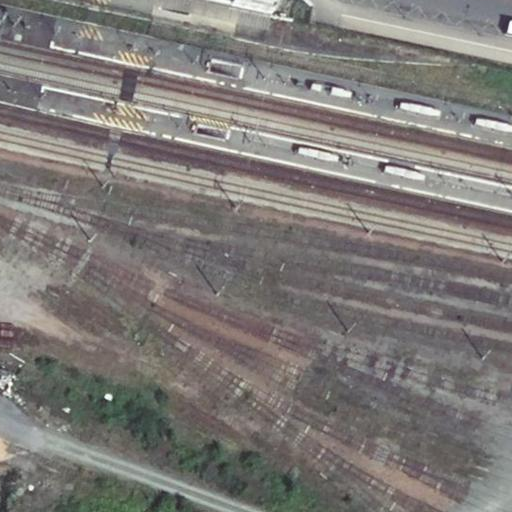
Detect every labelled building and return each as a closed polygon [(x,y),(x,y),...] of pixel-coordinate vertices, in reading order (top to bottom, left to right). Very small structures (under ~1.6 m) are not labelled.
[(62,0),(221,37),(262,43),(268,19),(220,8),(221,6),(191,0),(62,0)] [(220,8),(268,19),(272,0),(191,0),(221,6),(220,8)] [(347,96),(308,88),(307,94),(346,102),(347,96)] [(434,121),(435,116),(398,108),(397,113),(434,121)] [(511,138),(511,131),(473,123),(472,130),(511,138)] [(331,167),(333,160),(295,152),(294,159),(331,167)] [(418,185),(420,178),(383,170),(382,176),(418,185)] [(0,502),(0,503),(12,467),(0,462),(0,502)] [(75,511),(83,490),(53,480),(42,511),(75,511)]
